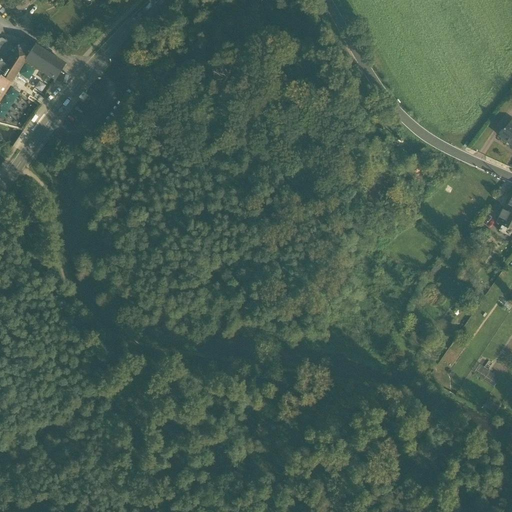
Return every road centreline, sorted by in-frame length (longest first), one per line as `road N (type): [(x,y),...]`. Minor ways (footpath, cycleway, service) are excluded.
road 1 (tertiary): [(511,178),(408,122),(326,0)]
road 2 (secondary): [(0,191),(80,80),(159,0)]
